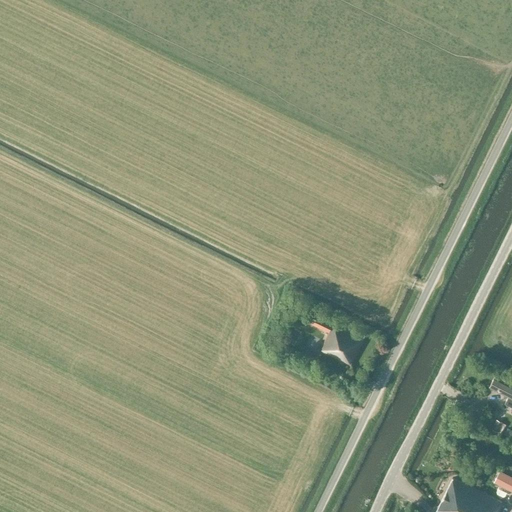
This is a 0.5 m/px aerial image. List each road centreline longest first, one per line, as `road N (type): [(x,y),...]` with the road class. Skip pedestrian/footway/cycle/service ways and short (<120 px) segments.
road 1 (unclassified): [(319,511),(511,120)]
road 2 (tertiary): [(511,235),(374,511)]
